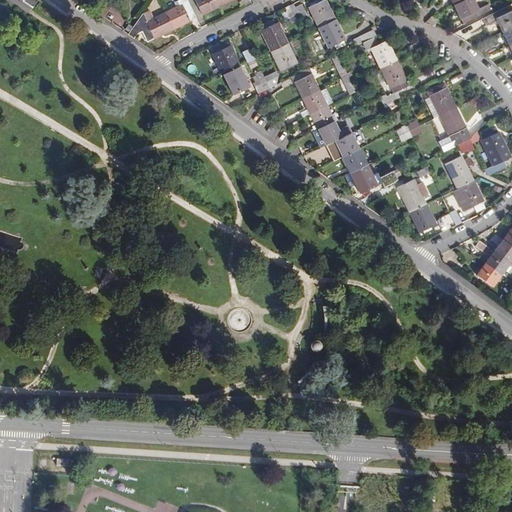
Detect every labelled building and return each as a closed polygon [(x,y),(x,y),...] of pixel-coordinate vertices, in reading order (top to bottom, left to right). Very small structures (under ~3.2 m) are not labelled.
[(33,8),(38,0),(22,0),(33,8)] [(113,5),(105,0),(97,0),(92,8),(104,18),(113,5)] [(174,28),(196,17),(187,0),(178,0),(180,5),(166,13),(174,28)] [(195,0),(202,14),(218,7),(214,0),(195,0)] [(323,0),(309,7),(319,27),(335,19),(325,0),(323,0)] [(473,0),(461,0),(454,4),(464,23),(490,10),(487,4),(477,8),(473,0)] [(288,5),(293,16),(298,13),(295,7),(293,3),(288,5)] [(511,6),(510,3),(482,18),(486,26),(497,20),(502,31),(511,25),(511,6)] [(295,7),(298,13),(301,18),(307,15),(302,4),(295,7)] [(284,7),(289,18),(293,16),(288,5),(284,7)] [(284,7),(277,11),(282,21),(289,18),(284,7)] [(149,11),(143,13),(148,22),(154,19),(149,11)] [(128,34),(134,39),(137,34),(142,32),(147,42),(174,28),(166,13),(154,19),(148,22),(143,13),(128,34)] [(335,19),(319,27),(329,48),(335,45),(337,48),(345,44),(344,41),(345,40),(335,19)] [(261,30),(271,50),(287,43),(278,23),(276,24),(268,27),(261,30)] [(511,25),(502,31),(509,44),(511,42),(511,25)] [(353,40),(356,45),(363,42),(374,37),(371,31),(353,40)] [(378,44),(374,37),(363,42),(367,50),(371,48),(381,68),(397,60),(387,39),(378,44)] [(212,50),(224,74),(240,66),(228,42),(212,50)] [(421,47),(419,42),(409,46),(412,52),(421,47)] [(287,43),(271,50),(282,71),(297,63),(287,43)] [(249,61),(255,58),(250,48),(244,51),(249,61)] [(332,57),(341,78),(347,75),(337,55),(332,57)] [(397,60),(381,68),(392,89),(396,86),(398,89),(408,85),(406,82),(407,81),(397,60)] [(240,66),(224,74),(234,94),(250,86),(240,66)] [(308,69),(291,77),(294,82),(310,74),(308,69)] [(251,76),(257,93),(279,85),(275,72),(262,77),(261,72),(251,76)] [(465,79),(462,73),(450,79),(454,85),(465,79)] [(294,82),(302,97),(318,89),(310,74),(294,82)] [(347,75),(341,78),(345,86),(351,83),(347,75)] [(351,83),(345,86),(349,93),(355,91),(351,83)] [(439,114),(455,107),(444,83),(428,91),(430,95),(425,98),(434,117),(439,114)] [(326,88),(319,91),(326,105),(332,102),(326,88)] [(318,89),(302,97),(308,109),(310,113),(326,105),(319,91),(318,89)] [(379,96),(379,97),(382,103),(394,98),(399,95),(396,90),(386,95),(384,93),(379,96)] [(394,98),(382,103),(385,109),(396,104),(394,98)] [(310,113),(318,128),(334,120),(326,105),(310,113)] [(458,143),(469,138),(455,107),(439,114),(448,135),(453,145),(458,143)] [(301,112),(303,117),(310,113),(308,109),(301,112)] [(406,123),(407,125),(409,129),(419,124),(416,118),(406,123)] [(334,120),(318,128),(323,138),(326,144),(334,140),(342,136),(339,130),(334,120)] [(419,124),(409,129),(411,134),(422,129),(419,124)] [(348,125),(339,130),(342,136),(351,132),(348,125)] [(485,169),(489,172),(507,166),(504,160),(510,157),(504,144),(508,142),(505,136),(501,138),(498,132),(497,132),(494,127),(482,133),(484,138),(484,140),(495,163),(485,169)] [(409,129),(403,131),(407,139),(413,136),(411,134),(409,129)] [(479,137),(476,130),(469,138),(471,141),(479,137)] [(338,148),(342,156),(359,148),(351,132),(342,136),(334,140),(334,142),(338,148)] [(437,140),(442,150),(453,145),(448,135),(437,140)] [(317,140),(320,147),(326,144),(323,138),(317,140)] [(471,141),(469,138),(458,143),(462,153),(468,150),(469,151),(475,149),(471,141)] [(326,154),(338,148),(334,142),(322,147),(326,154)] [(359,148),(342,156),(350,172),(366,164),(359,148)] [(457,188),(473,180),(467,167),(473,164),(470,158),(464,161),(461,156),(445,163),(457,188)] [(350,172),(344,175),(350,188),(357,185),(361,193),(381,183),(384,188),(396,179),(391,171),(378,177),(376,173),(372,175),(366,164),(350,172)] [(427,166),(417,171),(420,178),(431,173),(427,166)] [(398,187),(410,211),(426,204),(422,197),(428,194),(422,182),(416,184),(414,179),(398,187)] [(483,201),(473,180),(457,188),(468,209),(483,201)] [(453,193),(445,196),(449,208),(457,206),(453,193)] [(426,204),(410,211),(421,235),(433,229),(431,226),(436,224),(426,204)] [(450,213),(455,225),(462,222),(456,210),(450,213)] [(511,227),(503,239),(511,246),(511,227)] [(498,246),(494,251),(509,262),(511,258),(511,246),(503,239),(495,233),(490,240),(498,246)] [(490,248),(480,240),(475,246),(486,254),(490,248)] [(494,251),(486,263),(501,274),(509,262),(494,251)] [(501,274),(486,263),(477,275),(492,286),(501,274)] [(436,490),(413,489),(412,507),(435,508),(436,490)]
